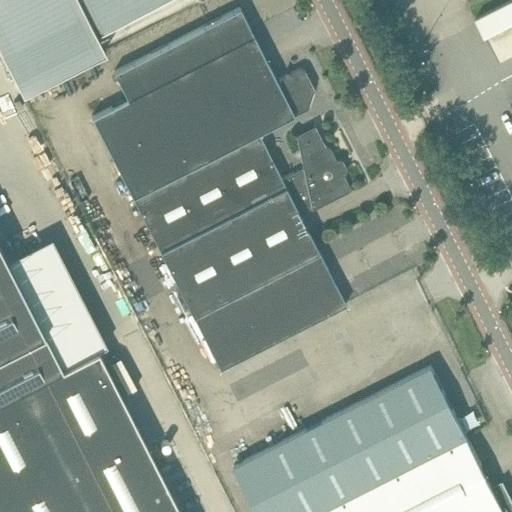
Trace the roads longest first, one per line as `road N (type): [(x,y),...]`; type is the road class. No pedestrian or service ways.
road 1 (unclassified): [(511,369),(323,0)]
road 2 (unknown): [(511,261),(185,426)]
road 3 (unknown): [(185,426),(39,178),(0,154)]
